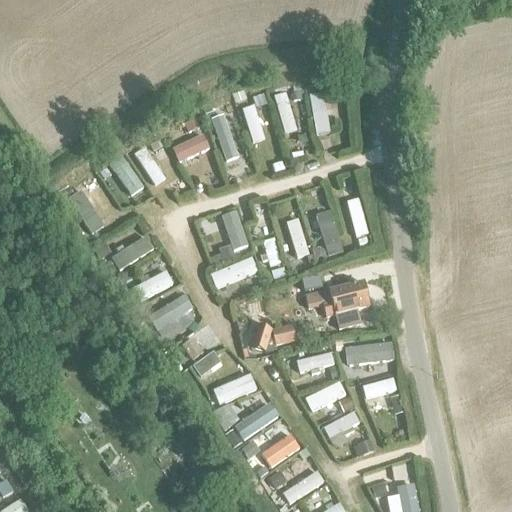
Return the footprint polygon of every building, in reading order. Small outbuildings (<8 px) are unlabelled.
[(349,86),(338,87),(338,92),(338,95),(349,95),(349,91),(349,86)] [(312,87),(303,88),(304,92),(304,98),(313,97),(312,92),(312,87)] [(242,92),(230,96),(232,102),(233,105),(245,101),(244,98),(242,92)] [(294,93),(290,93),(292,104),(303,102),(301,92),(294,93)] [(321,96),(307,98),(313,139),(327,137),(323,110),(328,109),(327,102),(322,103),(321,96)] [(270,102),(282,137),(295,133),(283,97),(270,102)] [(252,109),(239,113),(249,147),(262,143),(252,109)] [(220,121),(209,125),(222,159),(233,155),(220,121)] [(193,123),(183,127),(185,131),(187,135),(197,131),(193,123)] [(200,139),(169,153),(176,167),(186,162),(188,166),(194,163),(192,159),(206,153),(200,139)] [(160,142),(149,147),(152,153),(153,154),(163,149),(163,147),(160,142)] [(142,151),(132,158),(152,190),(163,183),(142,151)] [(120,159),(107,168),(128,201),(141,192),(120,159)] [(105,170),(98,174),(101,178),(103,181),(110,177),(108,174),(105,170)] [(66,189),(58,194),(64,202),(72,197),(66,189)] [(70,199),(90,229),(99,223),(89,209),(94,206),(89,198),(84,201),(79,193),(70,199)] [(357,202),(344,206),(353,242),(367,238),(357,202)] [(320,211),(307,216),(318,251),(331,247),(320,211)] [(297,223),(284,227),(294,262),(307,258),(297,223)] [(364,240),(355,243),(358,252),(367,250),(364,240)] [(143,241),(108,263),(116,276),(151,254),(143,241)] [(271,242),(260,246),(263,257),(256,259),(259,267),(265,265),(267,271),(279,267),(271,242)] [(98,249),(92,252),(97,260),(103,256),(108,253),(103,245),(98,249)] [(229,248),(218,252),(219,257),(222,265),(234,261),(229,248)] [(317,251),(311,253),(314,264),(326,261),(324,255),(317,251)] [(219,257),(207,261),(210,269),(222,265),(219,257)] [(249,261),(207,279),(213,293),(255,275),(249,261)] [(281,271),(269,275),(272,285),(284,281),(281,271)] [(138,306),(170,288),(162,274),(148,282),(145,278),(136,283),(138,287),(130,292),(138,306)] [(318,280),(300,285),(303,295),(321,290),(318,280)] [(269,281),(258,286),(260,293),(271,289),(269,281)] [(305,300),(307,312),(322,308),(325,321),(335,318),(338,332),(359,327),(356,313),(368,310),(361,285),(328,294),(305,300)] [(156,334),(190,313),(184,302),(164,315),(162,311),(147,320),(156,334)] [(188,324),(185,334),(193,336),(196,326),(188,324)] [(258,328),(250,352),(252,352),(265,356),(276,353),(275,349),(295,344),(291,329),(271,335),(270,334),(271,332),(258,328)] [(181,349),(191,364),(202,356),(192,341),(181,349)] [(334,345),(333,345),(334,355),(335,354),(341,354),(340,344),(334,345)] [(389,347),(342,353),(344,371),(391,365),(389,347)] [(242,355),(244,364),(257,360),(252,352),(242,355)] [(212,356),(191,370),(198,381),(219,367),(212,356)] [(329,357),(293,365),(296,378),(332,369),(329,357)] [(335,369),(327,371),(330,382),(338,380),(335,369)] [(247,379),(209,395),(216,410),(253,395),(247,379)] [(388,383),(359,392),(363,403),(376,399),(378,404),(387,401),(386,396),(391,395),(388,383)] [(338,389),(307,404),(312,414),(343,399),(338,389)] [(349,400),(337,405),(341,415),(353,410),(349,400)] [(400,401),(389,403),(393,418),(403,416),(400,401)] [(351,416),(321,432),(327,443),(340,436),(342,440),(351,436),(349,431),(356,427),(351,416)] [(232,432),(224,437),(232,451),(240,446),(232,432)] [(368,443),(356,448),(360,459),(372,454),(368,443)] [(285,444),(258,464),(265,474),(293,455),(285,444)] [(278,474),(267,481),(274,491),(285,484),(278,474)] [(70,475),(60,482),(73,500),(83,493),(70,475)] [(314,476),(280,498),(287,508),(321,486),(314,476)] [(409,511),(407,501),(393,504),(394,511),(409,511)] [(3,511),(25,511),(19,502),(3,511)]
